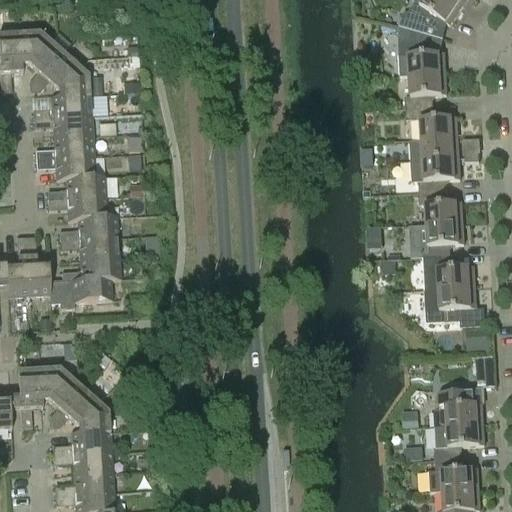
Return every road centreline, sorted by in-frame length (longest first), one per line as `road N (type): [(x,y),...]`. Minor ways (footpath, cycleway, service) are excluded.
road 1 (tertiary): [(209,0),(241,511)]
road 2 (tertiary): [(263,511),(233,0)]
road 3 (residential): [(0,225),(27,223),(23,108)]
